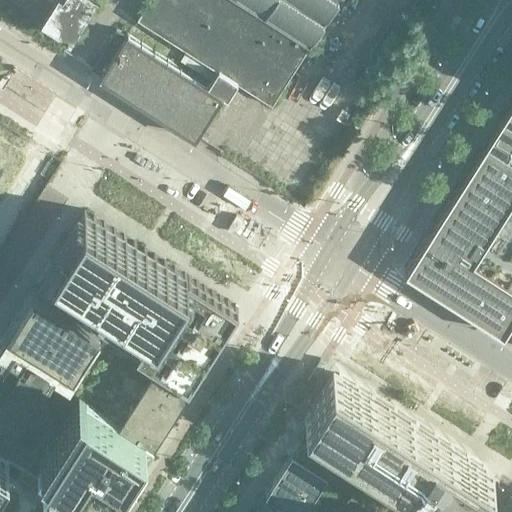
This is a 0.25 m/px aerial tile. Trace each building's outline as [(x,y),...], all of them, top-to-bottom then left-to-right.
[(70,32),(91,0),(17,0),(67,31),(66,33),(69,36),(71,33),(70,32)] [(309,46),(237,0),(148,0),(137,18),(220,71),(236,82),(272,104),(309,46)] [(237,0),(309,46),(338,0),(337,0),(237,0)] [(210,86),(128,34),(127,33),(126,35),(116,28),(108,40),(110,41),(93,68),(101,73),(100,76),(101,76),(193,135),(193,136),(194,136),(221,94),(210,86)] [(232,89),(236,82),(220,71),(210,86),(221,94),(222,94),(228,86),(232,89)] [(227,97),(232,89),(228,86),(222,94),(227,97)] [(511,101),(404,270),(502,333),(503,333),(511,319),(511,101)] [(206,287),(203,285),(203,286),(198,283),(198,282),(195,280),(195,281),(190,278),(191,277),(188,275),(187,276),(186,276),(187,275),(184,273),(183,274),(176,269),(177,268),(174,266),(173,268),(166,263),(167,262),(164,260),(163,261),(156,256),(156,255),(153,254),(153,255),(146,250),(146,249),(143,247),(143,248),(135,244),(136,242),(133,241),(133,242),(125,237),(126,236),(123,234),(123,235),(115,231),(116,230),(113,228),(112,229),(105,224),(106,223),(103,221),(102,222),(95,218),(96,217),(93,215),(92,216),(85,211),(86,210),(84,209),(83,210),(83,209),(81,212),(82,213),(78,220),(77,219),(75,222),(76,223),(72,229),(71,228),(69,231),(70,232),(66,238),(65,238),(63,241),(64,241),(60,248),(58,247),(57,250),(58,251),(54,257),(52,257),(51,258),(52,259),(52,260),(51,259),(49,262),(50,262),(36,285),(35,284),(33,287),(188,386),(190,383),(189,382),(193,377),(194,377),(195,375),(194,374),(198,368),(199,369),(201,366),(200,365),(203,360),(204,361),(206,358),(205,357),(209,351),(210,352),(212,349),(211,349),(214,343),(215,344),(217,341),(216,340),(219,335),(220,335),(222,332),(221,332),(225,326),(226,327),(228,324),(227,323),(230,318),(231,318),(233,315),(232,315),(236,309),(237,310),(238,308),(237,308),(237,307),(234,305),(234,306),(229,303),(230,302),(227,300),(226,301),(221,298),(222,297),(219,295),(218,296),(213,293),(214,292),(211,290),(210,291),(205,288),(206,287)] [(188,386),(33,287),(7,328),(18,334),(8,349),(85,399),(153,442),(188,386)] [(291,448),(391,511),(457,511),(487,466),(340,372),(291,448)] [(53,449),(37,475),(95,511),(108,511),(119,495),(153,442),(85,399),(63,433),(53,449)] [(391,511),(291,448),(265,489),(282,500),(273,511),(391,511)] [(0,511),(95,511),(37,475),(0,451),(0,511)]
